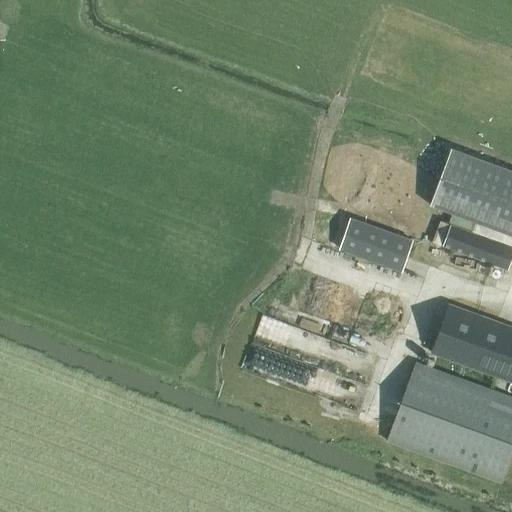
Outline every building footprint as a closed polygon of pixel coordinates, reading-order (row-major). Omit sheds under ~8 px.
[(511,170),(451,148),(430,204),(511,234),(511,170)] [(402,271),(413,240),(352,219),(341,249),(402,271)] [(443,246),(451,225),(439,221),(432,241),(443,246)] [(443,246),(509,270),(511,261),(511,248),(451,225),(443,246)] [(511,327),(450,304),(444,321),(432,353),(511,381),(511,327)] [(325,385),(331,371),(256,340),(247,362),(285,378),(288,369),(325,385)] [(511,396),(417,362),(388,441),(502,482),(511,453),(511,396)]
